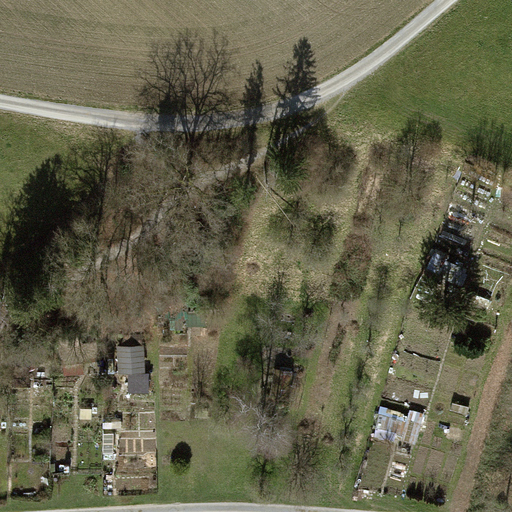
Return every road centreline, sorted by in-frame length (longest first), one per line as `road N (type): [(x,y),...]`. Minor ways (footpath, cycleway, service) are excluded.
road 1 (track): [(351,83),(221,125),(108,126),(0,104)]
road 2 (track): [(448,0),(351,83)]
